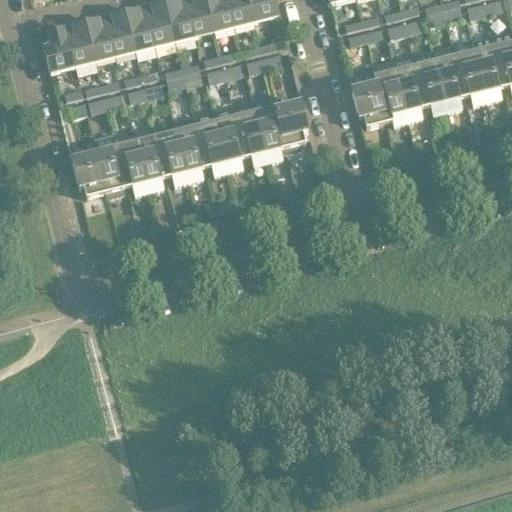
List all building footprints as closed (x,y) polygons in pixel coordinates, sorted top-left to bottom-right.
[(204,0),(196,0),(184,3),(194,43),(214,38),(204,0)] [(225,0),(204,0),(214,38),(233,33),(225,0)] [(246,0),(225,0),(233,33),(253,28),(246,0)] [(268,0),(246,0),(253,28),(278,22),(274,4),(270,5),(268,0)] [(327,0),(329,9),(355,3),(354,0),(327,0)] [(184,3),(164,8),(174,48),(194,43),(184,3)] [(457,6),(441,10),(443,19),(459,15),(457,6)] [(499,6),(483,10),(486,21),(502,17),(499,6)] [(164,8),(144,13),(154,53),(174,48),(164,8)] [(441,10),(425,14),(427,23),(443,19),(441,10)] [(483,10),(466,14),(469,25),(486,21),(483,10)] [(417,12),(400,17),(402,24),(418,20),(417,12)] [(144,13),(125,18),(134,58),(154,53),(144,13)] [(459,15),(443,19),(445,28),(462,24),(459,15)] [(384,21),(386,28),(402,24),(400,17),(384,21)] [(125,18),(105,23),(115,63),(134,58),(125,18)] [(443,19),(427,23),(429,32),(445,28),(443,19)] [(377,22),(361,26),(362,34),(379,29),(377,22)] [(105,23),(85,28),(95,67),(115,63),(105,23)] [(420,25),(404,30),(406,41),(423,37),(420,25)] [(344,30),(346,38),(362,34),(361,26),(344,30)] [(85,28),(65,33),(75,72),(95,67),(85,28)] [(404,30),(387,34),(390,45),(406,41),(404,30)] [(50,60),(45,61),(50,79),(75,72),(65,33),(44,38),(50,60)] [(380,35),(364,39),(367,51),(383,47),(380,35)] [(511,41),(511,36),(491,42),(493,52),(504,94),(510,93),(511,101),(511,41)] [(364,39),(348,43),(351,55),(367,51),(364,39)] [(491,42),(472,46),(475,56),(474,57),(487,109),(501,105),(498,95),(504,94),(493,52),(491,42)] [(276,48),(259,52),(261,59),(277,55),(276,48)] [(451,51),(431,56),(447,119),(461,115),(458,105),(464,104),(454,61),(451,51)] [(243,56),(245,63),(261,59),(259,52),(243,56)] [(431,56),(412,61),(425,114),(430,112),(433,122),(447,119),(431,56)] [(474,57),(454,61),(464,104),(470,102),(473,112),(487,109),(474,57)] [(236,58),(220,62),(221,69),(238,65),(236,58)] [(279,61),(263,65),(265,76),(282,72),(279,61)] [(412,61),(392,66),(407,128),(421,125),(419,115),(425,114),(412,61)] [(203,66),(205,73),(221,69),(220,62),(203,66)] [(263,65),(246,69),(249,80),(265,76),(263,65)] [(392,66),(372,71),(373,76),(376,87),(387,129),(392,128),(393,132),(407,128),(392,66)] [(239,70),(223,75),(226,86),(242,82),(239,70)] [(197,71),(181,75),(183,82),(199,78),(197,71)] [(181,75),(164,79),(166,86),(183,82),(181,75)] [(223,75),(206,79),(209,90),(226,86),(223,75)] [(373,76),(348,82),(356,116),(361,115),(363,124),(366,134),(387,129),(376,87),(373,76)] [(157,77),(140,81),(142,88),(158,84),(157,77)] [(199,78),(183,82),(185,93),(202,89),(199,78)] [(124,85),(126,93),(142,88),(140,81),(124,85)] [(183,82),(166,86),(169,97),(185,93),(183,82)] [(117,87),(101,91),(103,98),(119,94),(117,87)] [(160,90),(144,94),(147,106),(163,102),(160,90)] [(84,95),(86,102),(103,98),(101,91),(84,95)] [(144,94),(127,98),(130,110),(147,106),(144,94)] [(64,100),(66,107),(83,103),(81,96),(64,100)] [(120,100),(104,104),(107,116),(123,112),(120,100)] [(104,104),(88,108),(91,120),(107,116),(104,104)] [(295,107),(274,112),(285,154),(284,155),(285,159),(300,155),(299,151),(306,149),(301,130),(305,129),(300,109),(296,110),(295,107)] [(84,109),(68,113),(71,125),(87,121),(84,109)] [(274,112),(254,117),(267,169),(281,166),(279,156),(284,155),(285,154),(274,112)] [(254,117),(235,122),(245,164),(251,163),(253,173),(267,169),(254,117)] [(235,122),(215,127),(228,179),(242,175),(239,166),(245,164),(235,122)] [(215,127),(195,132),(206,174),(211,173),(214,182),(228,179),(215,127)] [(195,132),(175,137),(188,189),(202,185),(200,176),(206,174),(195,132)] [(175,137),(155,142),(166,184),(172,183),(174,192),(188,189),(175,137)] [(155,142),(136,147),(149,199),(163,195),(160,185),(166,184),(155,142)] [(136,147),(116,152),(126,194),(132,192),(135,202),(149,199),(136,147)] [(116,152),(96,156),(107,199),(106,199),(107,203),(122,200),(121,195),(126,194),(116,152)] [(76,165),(72,166),(77,186),(81,185),(86,204),(106,199),(107,199),(96,156),(75,162),(76,165)] [(283,178),(274,180),(276,190),(285,188),(283,178)]
